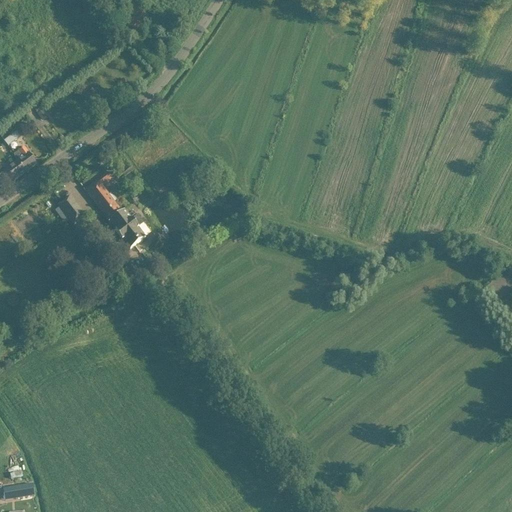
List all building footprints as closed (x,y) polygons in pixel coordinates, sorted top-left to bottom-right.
[(124,0),(120,6),(135,16),(128,27),(138,33),(145,22),(153,27),(158,19),(150,14),(128,0),(124,0)] [(11,135),(4,141),(8,147),(21,137),(15,129),(11,134),(10,134),(11,135)] [(24,148),(14,156),(18,162),(25,173),(37,165),(24,148)] [(14,181),(25,173),(18,162),(6,171),(8,173),(14,181)] [(84,191),(107,221),(123,209),(122,208),(119,210),(102,187),(112,180),(107,174),(84,191)] [(74,227),(85,218),(70,197),(58,206),(74,227)] [(132,220),(123,209),(107,221),(109,223),(108,223),(130,251),(146,239),(138,228),(144,224),(138,216),(132,220)] [(150,255),(146,259),(150,264),(154,260),(150,255)] [(32,485),(14,488),(15,500),(34,497),(32,485)]
